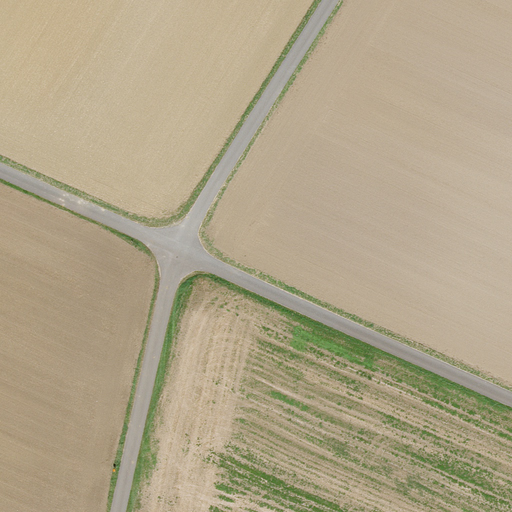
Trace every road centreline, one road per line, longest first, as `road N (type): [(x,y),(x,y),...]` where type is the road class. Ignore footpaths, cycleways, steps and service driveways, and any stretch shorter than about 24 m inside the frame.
road 1 (track): [(511,397),(183,246),(118,511)]
road 2 (unclassified): [(183,246),(330,0)]
road 3 (unclassified): [(183,246),(0,166)]
